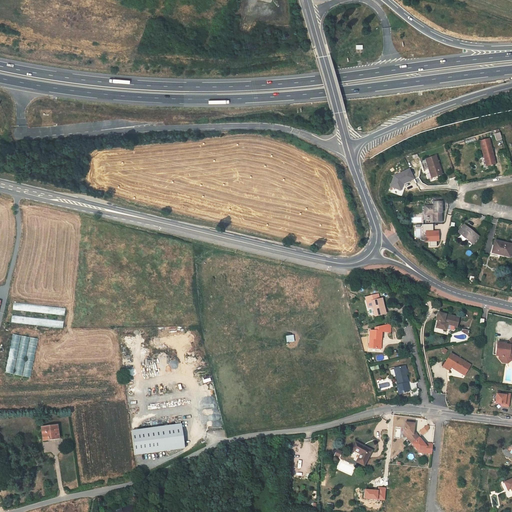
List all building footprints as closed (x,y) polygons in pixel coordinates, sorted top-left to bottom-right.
[(480,141),(486,166),(496,164),(489,141),(480,141)] [(442,175),(435,156),(425,159),(431,178),(442,175)] [(425,159),(420,161),(423,172),(429,170),(425,159)] [(433,214),(433,221),(441,221),(441,213),(442,213),(441,198),(433,198),(433,206),(424,206),(425,215),(433,214)] [(478,236),(464,225),(458,232),(472,243),(478,236)] [(511,247),(511,244),(494,241),(492,250),(501,252),(500,255),(510,258),(511,247)] [(385,314),(382,299),(379,299),(378,294),(370,296),(370,299),(366,300),(367,308),(372,307),(375,316),(385,314)] [(445,313),(438,311),(436,318),(438,319),(435,328),(446,331),(447,325),(456,328),(459,318),(445,314),(445,313)] [(369,330),(369,348),(378,349),(378,340),(381,340),(382,331),(388,332),(388,325),(375,328),(375,331),(369,330)] [(12,334),(6,373),(31,378),(37,339),(12,334)] [(511,339),(510,339),(509,345),(504,345),(505,344),(500,343),(500,345),(496,345),(496,350),(498,351),(497,356),(501,356),(501,358),(503,360),(506,360),(508,358),(509,355),(511,355),(511,339)] [(470,365),(451,353),(443,367),(449,370),(451,367),(452,366),(465,374),(470,365)] [(406,365),(394,369),(398,385),(396,386),(399,394),(409,391),(407,383),(409,383),(407,375),(405,370),(407,369),(406,365)] [(451,367),(464,375),(465,374),(452,366),(451,367)] [(505,396),(495,394),(494,404),(500,405),(503,405),(503,407),(507,407),(509,394),(505,394),(505,396)] [(183,448),(180,423),(130,429),(133,454),(183,448)] [(415,424),(405,424),(405,431),(408,435),(408,437),(417,449),(422,449),(424,452),(432,453),(433,444),(429,443),(426,446),(418,435),(414,435),(415,424)] [(49,438),(58,437),(57,425),(44,427),(42,438),(43,439),(49,438)] [(371,450),(355,442),(352,449),(361,454),(357,461),(364,465),(371,450)]
